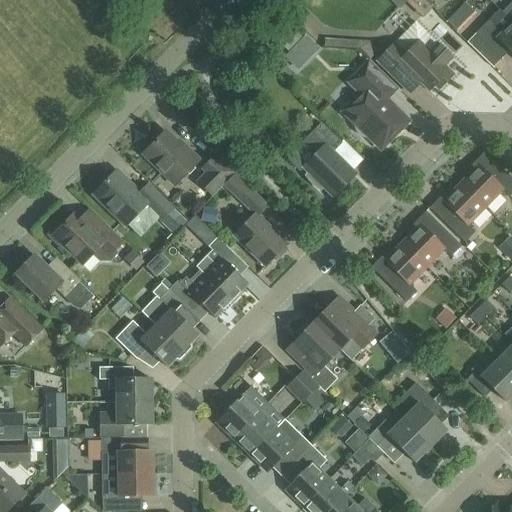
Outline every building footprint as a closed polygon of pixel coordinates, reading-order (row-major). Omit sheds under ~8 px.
[(464,19),(474,7),(464,0),(455,12),(464,19)] [(511,23),(511,2),(502,13),(511,23)] [(475,35),(496,55),(504,46),(511,54),(511,23),(502,13),(501,13),(498,10),(475,35)] [(418,42),(404,56),(393,45),(377,61),(410,93),(420,83),(428,91),(434,85),(439,89),(452,76),(443,66),(451,58),(437,44),(429,53),(418,42)] [(375,143),(385,143),(386,143),(387,142),(388,141),(389,140),(389,139),(389,138),(389,137),(388,136),(388,135),(393,129),(394,130),(395,130),(397,131),(398,130),(399,130),(400,129),(401,128),(401,127),(402,126),(401,116),(382,96),(391,86),(369,64),(350,83),(361,94),(343,112),(355,124),(356,126),(357,130),(359,134),(363,136),(367,137),(369,138),(375,143)] [(333,198),(355,175),(332,152),(340,143),(321,124),(302,143),(315,156),(302,168),(308,174),(305,176),(309,181),(311,184),(315,187),(320,190),(322,188),(333,198)] [(174,185),(198,161),(186,149),(184,151),(165,132),(142,155),(174,185)] [(477,166),(460,183),(485,208),(499,194),(505,194),(509,197),(511,194),(511,179),(484,152),(474,163),(477,166)] [(235,175),(218,158),(205,171),(209,175),(201,184),(214,197),(235,175)] [(160,222),(173,210),(147,185),(139,193),(116,171),(103,183),(100,180),(91,190),(94,193),(92,195),(125,227),(145,207),(160,222)] [(251,192),(235,176),(224,187),(241,203),(251,192)] [(464,243),(475,233),(471,229),(471,223),(485,208),(460,183),(443,201),(439,198),(429,208),(464,243)] [(68,251),(67,252),(81,266),(92,255),(99,261),(109,261),(112,262),(115,262),(119,262),(129,250),(89,210),(79,221),(73,215),(62,226),(59,224),(47,235),(57,245),(59,242),(68,251)] [(187,222),(176,212),(164,225),(174,235),(187,222)] [(419,225),(401,243),(427,268),(441,253),(447,253),(451,257),(461,247),(425,212),(415,222),(419,225)] [(264,267),(272,259),(276,261),(287,250),(286,246),(287,244),(255,214),(233,237),(264,267)] [(511,262),(511,239),(509,236),(498,248),(511,262)] [(195,267),(204,276),(231,302),(247,285),(225,263),(233,254),(217,238),(207,247),(211,251),(195,267)] [(412,282),(427,268),(401,243),(384,261),(381,257),(371,267),(406,302),(416,292),(413,288),(412,282)] [(55,289),(64,298),(67,301),(82,304),(92,294),(80,282),(61,263),(51,273),(33,255),(14,274),(42,301),(55,289)] [(204,276),(194,287),(185,278),(178,284),(176,282),(168,291),(186,308),(194,300),(214,319),(231,302),(204,276)] [(501,285),(509,293),(511,290),(511,278),(509,276),(501,285)] [(155,326),(184,355),(190,349),(189,344),(197,336),(191,330),(199,322),(186,308),(168,291),(160,284),(151,293),(158,300),(144,315),(155,326)] [(338,298),(320,316),(322,318),(315,326),(313,324),(312,324),(339,350),(346,357),(363,340),(367,345),(376,335),(338,298)] [(477,308),(485,317),(494,308),(485,300),(477,308)] [(477,308),(468,317),(477,325),(485,317),(477,308)] [(24,346),(41,329),(23,311),(13,322),(0,309),(0,344),(11,333),(24,346)] [(166,368),(174,360),(179,360),(184,355),(155,326),(145,335),(132,321),(114,339),(135,360),(146,348),(166,368)] [(339,350),(312,324),(312,325),(314,327),(306,335),(304,332),(286,351),(313,376),(310,379),(318,387),(324,393),(337,379),(324,366),(339,350)] [(511,344),(497,360),(511,375),(511,344)] [(511,375),(497,360),(480,376),(475,371),(466,379),(484,398),(492,389),(505,402),(511,394),(511,375)] [(116,403),(151,402),(151,379),(109,380),(109,368),(98,368),(99,380),(108,380),(108,390),(116,390),(116,403)] [(318,387),(310,379),(303,373),(294,382),(297,386),(292,392),(303,403),(318,387)] [(411,411),(403,419),(430,447),(446,431),(427,411),(435,403),(415,383),(399,399),(411,411)] [(216,422),(233,440),(267,404),(250,387),(216,422)] [(66,394),(46,395),(47,427),(66,427),(66,394)] [(122,439),(122,425),(151,425),(151,402),(116,403),(116,414),(100,415),(100,439),(101,439),(122,439)] [(267,404),(233,440),(250,456),(276,429),(275,429),(265,419),(274,410),(267,404)] [(298,406),(288,413),(302,431),(312,423),(298,406)] [(0,416),(0,439),(21,439),(20,416),(0,416)] [(352,444),(364,429),(351,417),(338,433),(352,444)] [(403,419),(393,429),(385,420),(367,438),(376,447),(387,436),(414,463),(430,447),(403,419)] [(285,454),(294,463),(311,446),(284,420),(275,429),(276,429),(250,456),(267,472),(285,454)] [(152,452),(147,452),(147,438),(122,439),(101,439),(101,462),(117,461),(117,475),(152,474),(152,452)] [(383,454),(369,440),(352,456),(362,466),(370,458),(375,462),(383,454)] [(285,490),(302,507),(328,481),(317,470),(326,461),(311,446),(294,463),(303,472),(285,490)] [(0,461),(5,462),(29,462),(29,447),(0,447),(0,461)] [(0,511),(5,511),(24,494),(0,470),(0,511)] [(113,511),(114,497),(117,497),(153,497),(152,474),(117,475),(117,486),(101,487),(101,511),(113,511)] [(302,507),(307,511),(330,511),(345,497),(354,488),(347,482),(338,491),(328,481),(302,507)] [(54,511),(62,504),(47,489),(29,506),(34,511),(54,511)] [(345,497),(330,511),(378,511),(365,499),(356,508),(345,497)]
